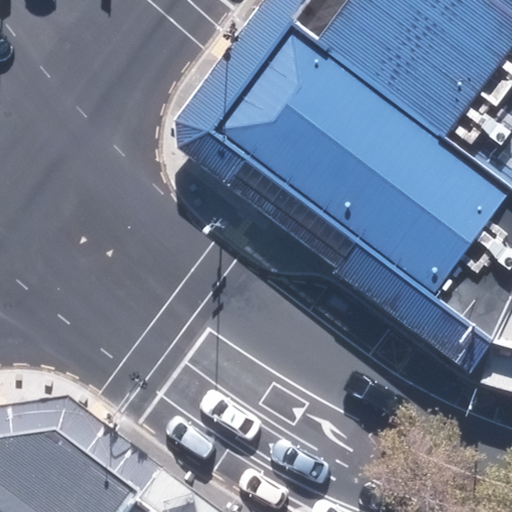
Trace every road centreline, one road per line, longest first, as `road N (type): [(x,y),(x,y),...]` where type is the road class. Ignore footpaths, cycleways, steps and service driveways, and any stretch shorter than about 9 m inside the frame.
road 1 (primary): [(39,116),(135,220),(269,323),(434,430),(511,458)]
road 2 (primary): [(366,511),(303,483),(203,417),(0,254)]
road 3 (secondary): [(130,0),(39,116)]
